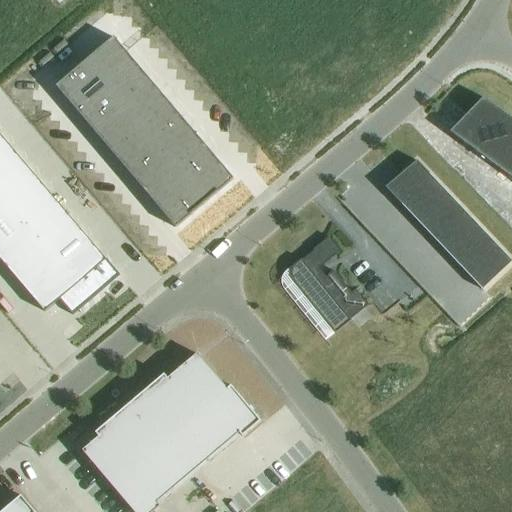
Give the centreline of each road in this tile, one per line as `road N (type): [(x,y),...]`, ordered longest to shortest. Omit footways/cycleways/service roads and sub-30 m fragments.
road 1 (residential): [(203,273),(413,96),(474,31)]
road 2 (residential): [(203,273),(387,511)]
road 3 (residential): [(0,445),(203,273)]
road 4 (unknown): [(192,511),(288,404)]
